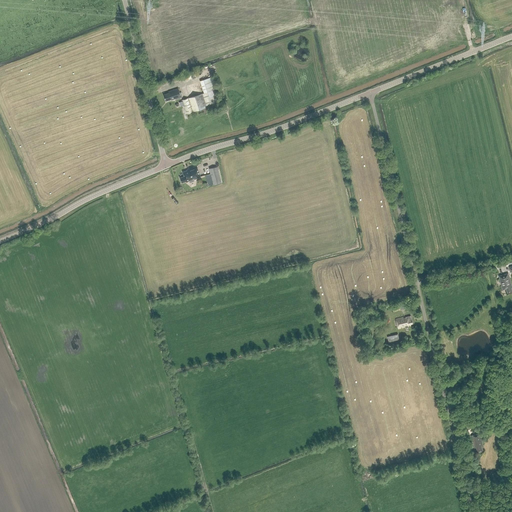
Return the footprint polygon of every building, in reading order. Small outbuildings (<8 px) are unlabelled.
[(182,100),(186,114),(207,107),(206,105),(219,101),(216,89),(214,90),(211,81),(208,82),(207,79),(200,81),(204,93),(182,100)] [(175,100),(181,98),(178,89),(169,92),(169,93),(164,95),(166,102),(171,100),(175,99),(175,100)] [(194,180),(194,179),(200,177),(197,166),(186,169),(186,171),(182,172),(183,176),(180,177),(182,182),(185,181),(186,182),(189,181),(189,182),(190,183),(194,181),(194,180)] [(209,186),(213,185),(221,183),(218,167),(217,166),(209,169),(211,174),(205,175),(207,182),(208,182),(209,186)] [(511,289),(511,288),(511,287),(509,275),(499,277),(502,290),(506,289),(506,293),(511,292),(511,289)] [(410,326),(410,325),(412,324),(410,316),(396,319),(398,329),(410,326)] [(470,415),(460,417),(463,430),(473,427),(470,415)] [(483,446),(480,434),(471,436),(473,442),(475,448),(476,447),(477,452),(483,451),(481,446),(483,446)]
